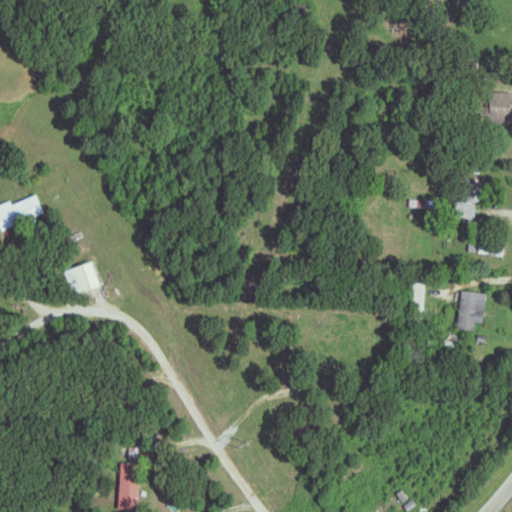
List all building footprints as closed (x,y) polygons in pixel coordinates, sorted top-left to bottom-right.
[(511,93),(489,93),(489,123),(511,123),(511,93)] [(477,220),(477,204),(481,204),(481,185),(456,185),(456,220),(477,220)] [(0,226),(2,231),(45,216),(37,195),(0,208),(0,226)] [(82,295),(101,290),(93,263),(74,269),(82,295)] [(426,280),(406,279),(405,312),(425,312),(426,280)] [(485,295),(462,292),(457,331),(480,333),(485,295)] [(288,343),(288,383),(298,383),(298,343),(288,343)] [(139,511),(139,465),(120,465),(120,511),(139,511)]
